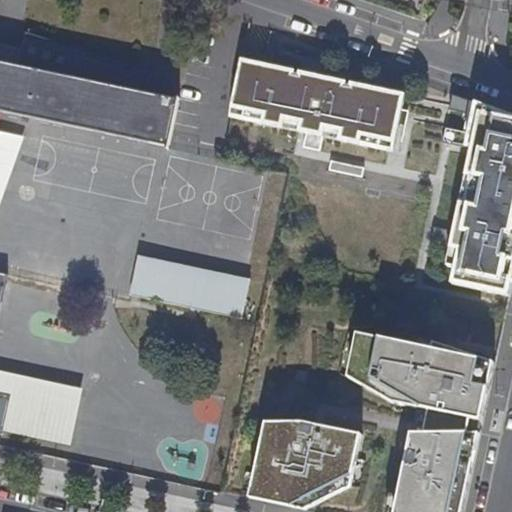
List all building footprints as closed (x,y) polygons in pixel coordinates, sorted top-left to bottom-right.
[(146,95),(150,75),(23,33),(20,51),(16,68),(0,64),(0,111),(52,123),(169,148),(179,102),(146,95)] [(0,64),(16,68),(20,51),(0,46),(0,64)] [(241,60),(231,109),(252,113),(262,64),(241,60)] [(262,64),(252,113),(307,125),(304,139),(321,142),(324,128),(392,143),(402,94),(350,83),(349,86),(345,86),(346,82),(299,72),(298,75),(294,74),(294,71),(262,64)] [(201,155),(215,91),(183,84),(179,102),(169,148),(201,155)] [(451,284),(509,297),(511,282),(511,115),(451,95),(448,110),(467,114),(464,131),(444,127),(441,142),(480,151),(462,233),(433,226),(429,243),(459,249),(451,284)] [(0,204),(24,137),(0,131),(0,204)] [(242,317),(249,280),(137,256),(130,293),(242,317)] [(0,435),(1,436),(2,433),(10,397),(0,395),(0,306),(7,276),(0,274),(0,435)] [(463,511),(478,440),(497,353),(437,340),(436,344),(424,342),(425,334),(427,325),(368,314),(359,357),(394,405),(421,410),(406,477),(411,479),(404,511),(463,511)] [(437,340),(437,337),(425,334),(424,342),(436,344),(437,340)] [(71,447),(83,390),(0,371),(0,395),(10,397),(2,433),(71,447)] [(353,489),(365,432),(368,416),(274,397),(263,447),(254,490),(320,505),(353,489)] [(404,511),(411,479),(406,477),(398,511),(404,511)] [(309,511),(320,505),(254,490),(253,499),(309,511)]
